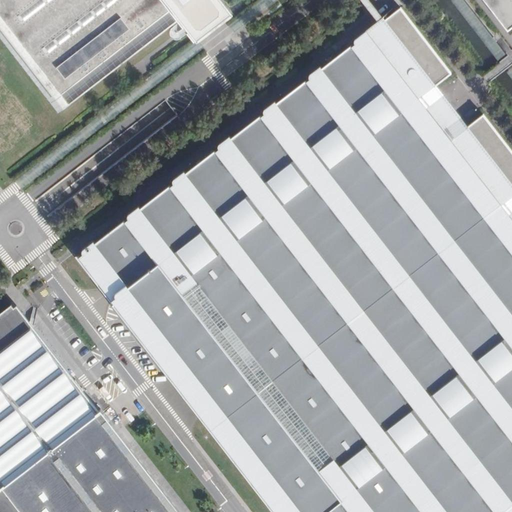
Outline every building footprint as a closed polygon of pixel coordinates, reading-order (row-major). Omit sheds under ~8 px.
[(0,0),(0,36),(59,113),(170,29),(187,51),(195,45),(196,47),(231,20),(216,0),(0,0)] [(465,0),(452,0),(500,61),(508,55),(465,0)] [(511,0),(483,0),(509,34),(511,31),(511,0)] [(451,71),(401,6),(386,18),(383,13),(354,36),(354,42),(323,67),(319,63),(309,71),(309,77),(278,101),(274,98),(265,112),(232,137),(229,132),(218,142),(218,147),(187,172),(183,168),(173,176),(174,181),(142,207),(138,203),(127,212),(127,218),(96,241),(93,237),(82,246),(83,252),(81,254),(80,253),(75,254),(82,263),(83,263),(95,277),(98,276),(280,511),(511,511),(511,151),(483,114),(466,128),(433,85),(451,71)] [(22,311),(16,313),(11,307),(9,304),(0,310),(0,511),(181,511),(101,408),(99,410),(22,311)] [(11,307),(16,313),(22,311),(18,304),(15,306),(14,305),(11,307)]
